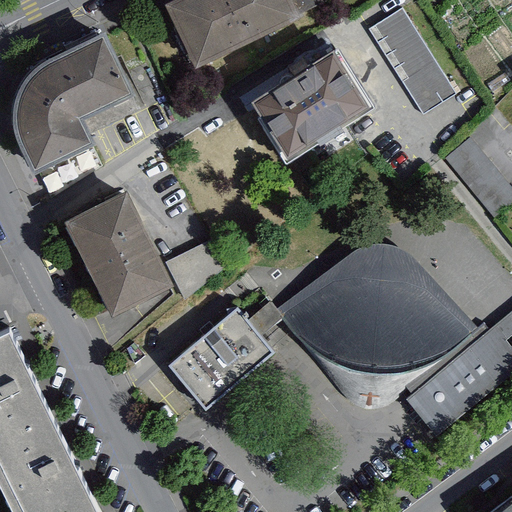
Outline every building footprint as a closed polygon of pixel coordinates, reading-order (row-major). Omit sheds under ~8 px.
[(287,0),(159,0),(188,64),(294,15),(287,0)] [(371,25),(422,110),(458,88),(407,6),(371,25)] [(28,166),(87,139),(75,113),(130,88),(100,24),(31,56),(14,78),(6,99),(8,123),(28,166)] [(326,43),(245,94),(284,154),(364,103),(326,43)] [(494,216),(511,201),(511,185),(473,136),(447,156),(494,216)] [(121,184),(58,215),(108,317),(171,286),(121,184)] [(347,248),(273,309),(345,401),(361,411),(385,410),(481,333),(406,251),(389,242),(366,241),(347,248)] [(230,305),(165,363),(204,406),(269,349),(230,305)] [(439,433),(511,373),(511,316),(411,399),(439,433)] [(104,511),(53,415),(9,328),(0,333),(0,462),(25,511),(104,511)] [(511,511),(511,488),(480,511),(511,511)]
